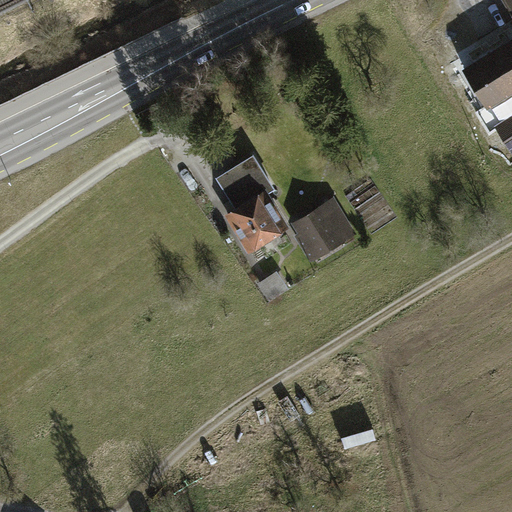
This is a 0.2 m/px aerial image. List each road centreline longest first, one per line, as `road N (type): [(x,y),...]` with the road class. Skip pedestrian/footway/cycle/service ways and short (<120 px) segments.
road 1 (track): [(133,511),(167,465),(252,403),(511,237)]
road 2 (primary): [(0,145),(297,0)]
road 3 (track): [(0,245),(152,139)]
